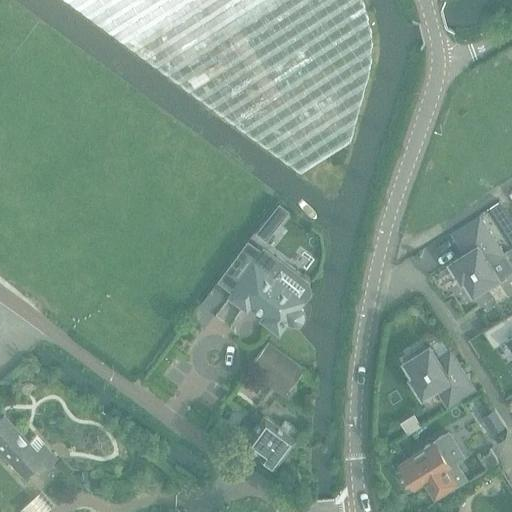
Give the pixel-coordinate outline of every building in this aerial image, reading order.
[(66,0),(159,68),(299,173),(348,141),(352,125),(356,113),(359,101),(362,91),(365,80),(367,70),(369,62),(370,54),(371,43),(370,34),(368,25),(366,18),(362,4),(360,0),(66,0)] [(278,203),(268,215),(279,223),(288,211),(278,203)] [(511,220),(504,209),(494,216),(511,243),(511,220)] [(465,252),(450,261),(452,264),(453,264),(460,276),(459,277),(461,280),(465,277),(473,292),(483,286),(484,288),(497,281),(495,278),(498,276),(511,268),(502,254),(479,217),(454,233),(465,252)] [(231,290),(227,295),(248,311),(251,306),(263,315),(259,320),(278,334),(287,322),(291,324),(294,324),(297,323),(300,322),(302,320),(304,317),(304,314),(303,310),(302,308),(299,305),(305,297),(307,294),(308,291),(309,287),(308,283),(306,280),(304,277),(262,247),(260,249),(231,290)] [(511,311),(490,325),(481,331),(492,348),(507,337),(511,344),(511,311)] [(411,355),(402,361),(411,375),(407,377),(409,380),(410,379),(418,392),(417,392),(419,395),(434,385),(446,404),(471,388),(448,351),(439,337),(427,345),(423,347),(422,345),(409,352),(411,355)] [(284,392),(301,369),(267,343),(250,366),(284,392)] [(292,435),(296,430),(283,420),(279,426),(263,414),(242,441),(259,454),(258,455),(272,466),(295,437),(292,435)] [(35,436),(27,443),(3,415),(0,417),(0,447),(22,472),(31,464),(39,472),(55,458),(35,436)] [(461,455),(447,432),(397,463),(401,469),(398,471),(405,482),(408,480),(412,486),(421,481),(432,498),(463,478),(452,461),(461,455)] [(491,450),(480,457),(487,468),(497,461),(491,450)] [(24,511),(40,511),(51,505),(41,491),(21,506),(24,511)]
